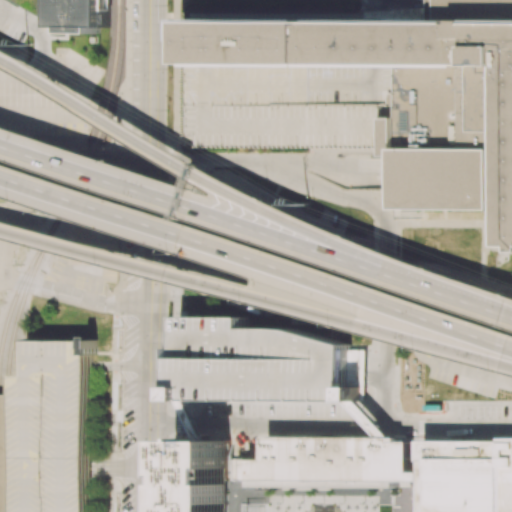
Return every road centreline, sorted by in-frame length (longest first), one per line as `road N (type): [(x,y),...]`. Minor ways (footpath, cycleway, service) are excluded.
road 1 (motorway): [(0,228),(511,359)]
road 2 (tertiary): [(149,511),(153,38)]
road 3 (residential): [(152,153),(68,152),(0,175)]
